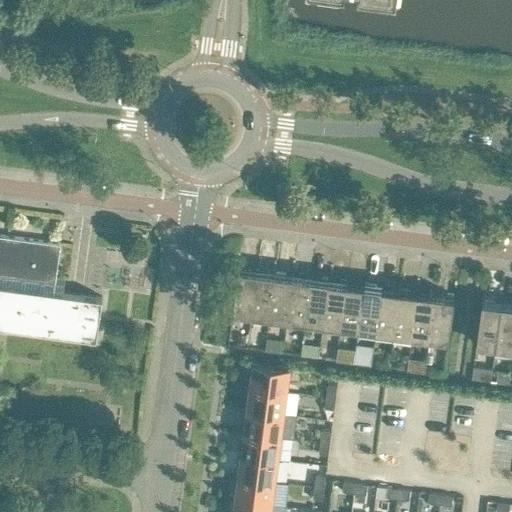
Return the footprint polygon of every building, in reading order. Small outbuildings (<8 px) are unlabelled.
[(61,241),(0,233),(0,322),(97,335),(102,295),(55,289),(61,241)] [(251,311),(257,267),(239,265),(233,309),(251,311)] [(269,313),(275,270),(257,267),(251,311),(269,313)] [(287,316),(293,272),(275,270),(269,313),(287,316)] [(305,318),(311,275),(293,272),(287,316),(305,318)] [(323,321),(329,277),(311,275),(305,318),(323,321)] [(341,323),(347,279),(329,277),(323,321),(341,323)] [(359,326),(365,282),(347,279),(341,323),(359,326)] [(377,328),(383,284),(365,282),(359,326),(377,328)] [(395,330),(401,287),(383,284),(377,328),(395,330)] [(413,333),(419,289),(401,287),(395,330),(413,333)] [(431,335),(437,291),(419,289),(413,333),(431,335)] [(449,338),(455,294),(437,291),(431,335),(449,338)] [(495,344),(501,300),(483,298),(477,342),(495,344)] [(511,346),(511,301),(501,300),(495,344),(511,346)] [(267,340),(266,348),(283,350),(284,343),(267,340)] [(409,356),(408,367),(408,368),(426,370),(427,358),(409,356)] [(287,390),(290,366),(251,361),(249,375),(251,375),(250,385),(287,390)] [(493,367),(474,365),(472,377),(491,379),(493,367)] [(510,372),(498,370),(497,380),(509,382),(510,372)] [(336,396),(338,384),(328,383),(326,395),(336,396)] [(284,412),(287,390),(250,385),(249,395),(247,394),(245,407),(284,412)] [(334,408),(336,396),(326,395),(325,406),(334,408)] [(245,407),(244,420),(246,420),(244,430),(281,435),(294,437),(297,414),(284,412),(245,407)] [(330,441),(332,429),(322,428),(321,440),(330,441)] [(278,457),(281,435),(244,430),(243,440),(241,440),(239,452),(278,457)] [(328,453),(330,441),(321,440),(319,452),(328,453)] [(275,480),(278,457),(239,452),(238,465),(240,465),(238,475),(275,480)] [(324,486),(326,474),(316,473),(314,485),(324,486)] [(235,485),(233,498),(286,504),(289,481),(275,480),(238,475),(237,485),(235,485)] [(354,491),(356,482),(344,480),(343,490),(354,491)] [(366,493),(368,483),(356,482),(354,491),(366,493)] [(323,498),(324,486),(314,485),(313,497),(323,498)] [(397,497),(399,487),(387,486),(385,495),(397,497)] [(409,498),(410,489),(399,487),(397,497),(409,498)] [(440,502),(441,493),(430,491),(428,501),(440,502)] [(452,504),(453,494),(441,493),(440,502),(452,504)] [(233,498),(232,510),(234,510),(233,511),(285,511),(286,504),(233,498)] [(509,511),(510,502),(498,500),(497,510),(509,511)]
